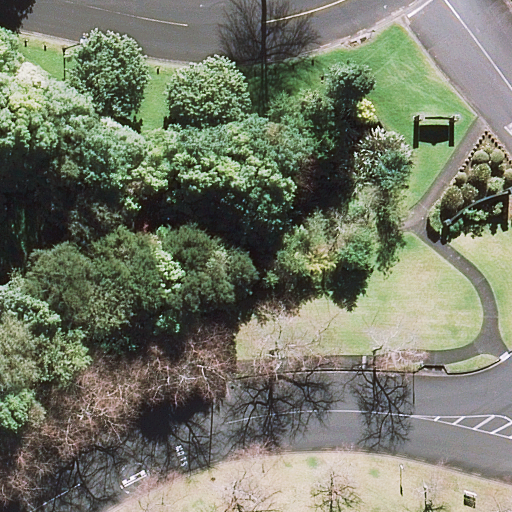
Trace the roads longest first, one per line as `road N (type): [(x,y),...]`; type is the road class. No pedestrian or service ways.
road 1 (residential): [(30,511),(241,418),(315,409),(405,416),(511,438)]
road 2 (residential): [(54,0),(193,26),(250,23),(343,0)]
